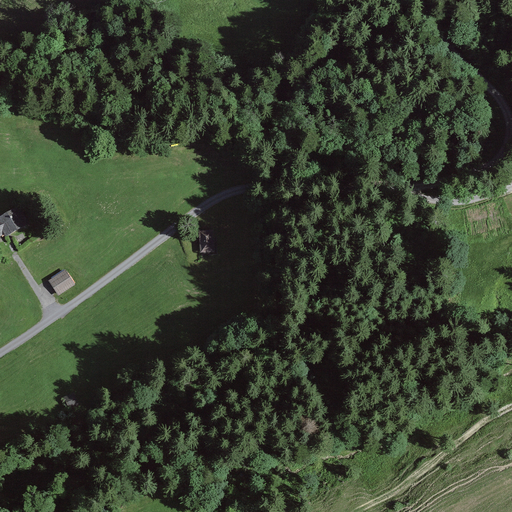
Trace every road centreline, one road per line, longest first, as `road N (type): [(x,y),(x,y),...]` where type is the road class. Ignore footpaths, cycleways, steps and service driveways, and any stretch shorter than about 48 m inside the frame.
road 1 (unclassified): [(0,353),(208,202),(251,187)]
road 2 (track): [(421,0),(444,44),(501,103),(510,129),(494,161),(407,190)]
road 3 (track): [(407,190),(251,187)]
